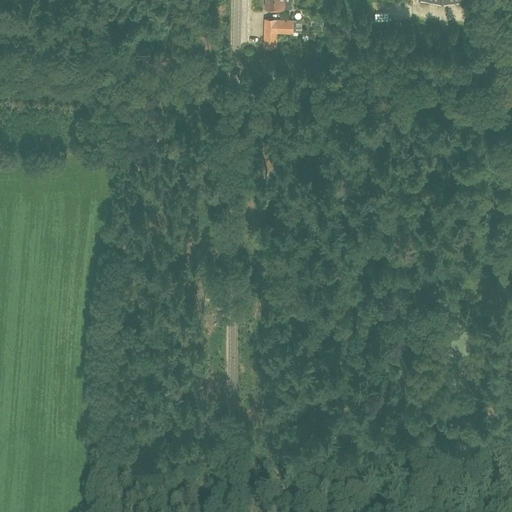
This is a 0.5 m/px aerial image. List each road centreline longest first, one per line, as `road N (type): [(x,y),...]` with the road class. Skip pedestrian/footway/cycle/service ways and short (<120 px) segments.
road 1 (tertiary): [(231,511),(236,0)]
road 2 (track): [(235,75),(511,98)]
road 3 (track): [(235,75),(0,56)]
